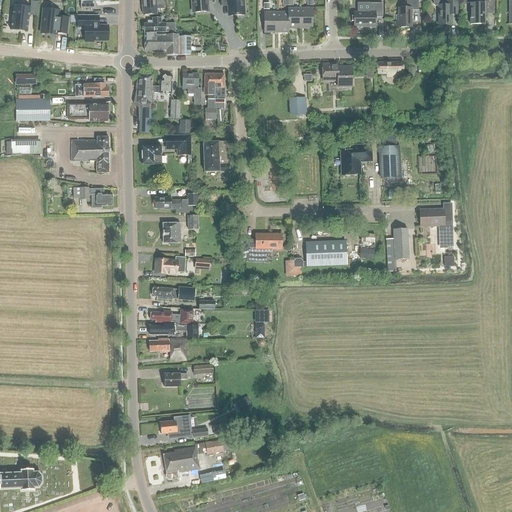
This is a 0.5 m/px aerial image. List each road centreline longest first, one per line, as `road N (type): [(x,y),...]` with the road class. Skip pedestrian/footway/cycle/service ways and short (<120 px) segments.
road 1 (tertiary): [(152,511),(133,453),(126,62)]
road 2 (residential): [(233,62),(253,210),(381,210)]
road 3 (tertiary): [(332,54),(511,53)]
road 4 (residential): [(0,50),(126,62)]
